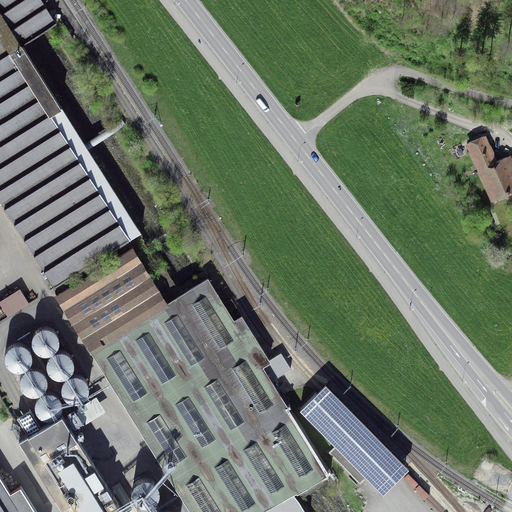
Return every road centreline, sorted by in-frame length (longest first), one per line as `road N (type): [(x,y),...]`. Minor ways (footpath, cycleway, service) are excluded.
road 1 (primary): [(499,400),(295,142)]
road 2 (unclassified): [(295,142),(361,88),(399,71),(511,103)]
road 3 (primary): [(295,142),(182,0)]
